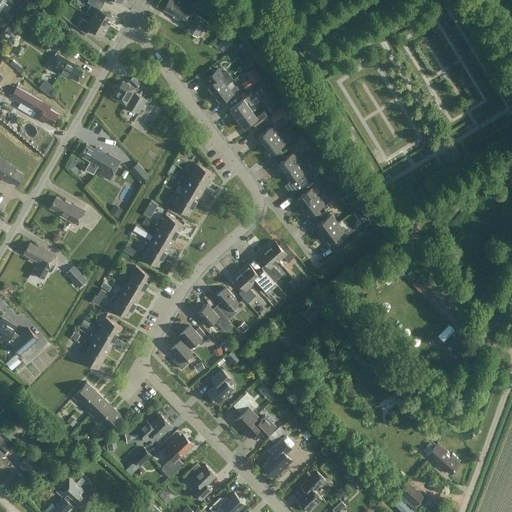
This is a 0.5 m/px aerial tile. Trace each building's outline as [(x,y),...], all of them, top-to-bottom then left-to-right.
[(97,7),(91,17),(108,26),(113,17),(99,9),(103,2),(100,0),(88,0),(87,2),(97,7)] [(179,1),(177,3),(172,0),(168,0),(163,9),(174,15),(173,16),(187,25),(195,10),(179,1)] [(203,3),(198,0),(195,0),(194,4),(199,9),(203,3)] [(206,19),(196,13),(186,30),(197,36),(206,19)] [(108,26),(91,17),(88,22),(81,18),(76,27),(87,33),(89,28),(103,36),(108,26)] [(9,42),(16,29),(9,25),(1,38),(9,42)] [(57,50),(61,43),(48,36),(44,42),(57,50)] [(243,52),(240,47),(235,51),(238,55),(243,52)] [(67,74),(77,80),(82,70),(74,66),(75,64),(56,52),(48,67),(57,72),(58,71),(66,76),(67,74)] [(252,63),(248,58),(247,59),(243,62),(247,66),(251,63),(252,63)] [(206,86),(212,95),(226,85),(222,79),(228,75),(225,71),(231,67),(227,62),(214,72),(218,77),(206,86)] [(252,67),(246,72),(250,77),(242,83),(246,88),(260,78),(252,67)] [(113,97),(126,104),(135,88),(122,80),(113,97)] [(226,85),(212,95),(219,104),(238,89),(236,86),(230,90),(226,85)] [(41,118),(51,124),(58,113),(49,108),(51,106),(16,87),(11,96),(21,102),(37,111),(34,116),(40,119),(41,118)] [(237,118),(250,108),(246,102),(256,95),(250,87),(240,94),(243,98),(230,108),(237,118)] [(138,113),(146,99),(135,92),(127,107),(138,113)] [(254,126),(270,114),(260,100),(250,108),(237,118),(244,127),(251,122),(254,126)] [(284,105),(271,114),(276,120),(288,110),(284,105)] [(258,136),(264,145),(279,134),(272,125),(265,130),(262,125),(252,132),(256,138),(258,136)] [(292,137),(296,142),(303,137),(299,131),(292,137)] [(286,142),(279,134),(264,145),(270,153),(269,154),(273,160),(282,152),(279,148),(286,142)] [(85,169),(94,173),(98,166),(112,175),(120,161),(96,146),(94,149),(86,144),(80,155),(90,161),(85,169)] [(141,181),(150,173),(131,152),(122,161),(141,181)] [(284,172),(299,161),(293,152),(286,157),(282,152),(273,160),(277,165),(278,164),(284,172)] [(16,167),(8,162),(0,157),(0,176),(6,180),(7,179),(17,184),(23,174),(15,169),(16,167)] [(306,170),(299,161),(284,172),(291,180),(289,182),(294,188),(305,179),(301,174),(306,170)] [(194,168),(191,174),(207,183),(213,173),(196,162),(193,167),(194,168)] [(186,179),(184,183),(201,194),(207,183),(191,174),(188,180),(186,179)] [(312,178),(311,179),(304,184),(307,188),(315,182),(312,178)] [(179,195),(195,204),(201,194),(184,183),(181,188),(182,189),(179,195)] [(303,206),(318,195),(312,187),(305,192),(301,187),(292,194),(296,200),(297,199),(303,206)] [(195,204),(179,195),(175,200),(174,199),(171,204),(188,215),(195,204)] [(311,221),(321,214),(317,209),(324,204),(318,195),(303,206),(309,214),(307,215),(311,221)] [(65,200),(64,201),(56,196),(50,207),(60,213),(59,214),(77,225),(85,211),(74,204),(73,205),(65,200)] [(123,209),(114,203),(109,211),(118,217),(123,209)] [(324,219),(321,214),(311,221),(315,226),(317,225),(323,233),(338,222),(331,213),(324,219)] [(164,220),(161,225),(177,234),(183,224),(166,214),(163,219),(164,220)] [(151,221),(145,217),(141,223),(147,226),(151,221)] [(335,252),(346,244),(339,234),(344,230),(338,222),(323,233),(329,241),(327,242),(335,252)] [(156,230),(153,235),(171,245),(177,234),(161,225),(157,231),(156,230)] [(148,246),(164,255),(171,245),(153,235),(150,239),(152,240),(148,246)] [(283,249),(274,240),(266,247),(278,261),(283,256),(288,262),(296,255),(287,245),(283,249)] [(37,246),(30,242),(24,253),(29,256),(28,259),(32,261),(34,259),(40,262),(40,264),(49,269),(57,255),(38,244),(37,246)] [(136,258),(139,253),(125,245),(122,250),(136,258)] [(164,255),(148,246),(145,252),(144,251),(141,256),(158,266),(164,255)] [(265,263),(261,267),(277,285),(277,284),(274,281),(282,274),(273,265),(278,261),(266,247),(258,255),(265,263)] [(249,263),(241,270),(253,283),(259,290),(262,286),(268,292),(277,285),(261,267),(256,271),(249,263)] [(398,274),(386,263),(377,273),(381,276),(378,280),(385,287),(398,274)] [(65,273),(78,287),(87,279),(74,265),(65,273)] [(134,271),(130,276),(146,286),(153,275),(135,265),(132,270),(134,271)] [(253,283),(241,270),(233,277),(243,288),(239,292),(247,302),(256,295),(249,287),(253,283)] [(414,270),(408,275),(413,282),(419,277),(414,270)] [(126,281),(123,286),(140,296),(146,286),(130,276),(127,282),(126,281)] [(424,291),(428,286),(419,278),(415,283),(424,291)] [(108,290),(111,286),(103,280),(100,285),(108,290)] [(134,307),(140,296),(123,286),(120,291),(121,292),(118,297),(134,307)] [(239,302),(225,287),(216,295),(223,304),(219,308),(228,319),(237,312),(233,307),(239,302)] [(100,288),(96,295),(102,298),(106,292),(100,288)] [(134,307),(118,297),(115,303),(113,302),(111,307),(128,317),(134,307)] [(211,309),(208,305),(206,304),(196,312),(208,325),(214,320),(221,328),(230,321),(216,305),(211,309)] [(103,322),(100,328),(116,337),(122,327),(105,316),(102,321),(103,322)] [(2,317),(1,319),(0,318),(0,337),(0,338),(6,341),(7,340),(11,343),(10,343),(19,354),(37,338),(28,328),(20,335),(13,331),(16,326),(2,317)] [(87,327),(90,322),(84,318),(80,323),(87,327)] [(248,326),(243,321),(237,327),(242,332),(248,326)] [(179,334),(183,337),(187,342),(185,344),(189,348),(191,346),(191,347),(197,341),(200,344),(208,337),(198,326),(194,330),(189,325),(179,334)] [(95,333),(93,337),(110,348),(116,337),(100,328),(97,333),(95,333)] [(445,341),(460,356),(471,345),(455,330),(445,341)] [(77,340),(80,334),(74,331),(71,336),(77,340)] [(104,358),(110,348),(93,337),(90,342),(91,343),(88,349),(104,358)] [(187,342),(183,337),(181,339),(180,339),(171,348),(177,355),(173,359),(181,368),(189,361),(186,358),(192,352),(189,348),(185,344),(187,342)] [(213,349),(216,356),(222,353),(220,346),(213,349)] [(104,358),(88,349),(84,354),(83,353),(80,358),(98,369),(104,358)] [(231,351),(226,356),(234,363),(238,359),(231,351)] [(8,362),(14,369),(24,360),(18,354),(8,362)] [(194,365),(197,371),(204,367),(201,361),(194,365)] [(215,383),(206,392),(219,405),(225,399),(224,397),(233,388),(227,382),(231,378),(221,368),(211,378),(215,383)] [(82,403),(95,390),(86,381),(72,396),(77,400),(78,399),(82,403)] [(20,392),(9,383),(0,393),(0,405),(5,410),(20,392)] [(264,385),(259,389),(264,394),(269,390),(264,385)] [(95,390),(82,403),(87,408),(86,409),(90,413),(104,398),(95,390)] [(233,421),(241,429),(256,414),(252,410),(256,407),(248,399),(250,397),(246,393),(233,405),(241,413),(233,421)] [(100,420),(113,406),(104,398),(90,413),(94,416),(95,415),(100,420)] [(27,412),(20,405),(12,414),(20,421),(27,412)] [(113,406),(100,420),(105,424),(103,425),(108,429),(122,415),(113,406)] [(409,417),(404,413),(403,415),(401,414),(397,419),(398,420),(397,422),(401,426),(404,425),(408,420),(409,417)] [(150,433),(157,439),(171,425),(161,414),(151,424),(147,420),(136,430),(144,438),(150,433)] [(256,414),(241,429),(249,437),(255,431),(262,439),(275,426),(265,415),(260,419),(256,414)] [(73,425),(76,421),(70,416),(67,420),(73,425)] [(300,431),(305,426),(301,421),(296,426),(300,431)] [(0,456),(4,452),(10,446),(16,439),(5,429),(0,434),(0,456)] [(169,477),(173,472),(183,463),(178,458),(190,445),(181,435),(164,451),(170,458),(161,467),(161,469),(169,477)] [(278,470),(280,471),(292,460),(286,453),(291,448),(281,437),(268,450),(273,455),(262,465),(273,475),(278,470)] [(452,453),(451,454),(437,442),(426,455),(444,472),(446,470),(450,473),(458,464),(457,464),(460,460),(452,453)] [(151,454),(144,446),(132,457),(132,458),(126,464),(133,471),(151,454)] [(19,464),(32,477),(45,464),(32,451),(19,464)] [(207,484),(216,475),(205,464),(201,468),(197,463),(190,469),(195,474),(191,478),(199,486),(193,491),(201,499),(212,489),(207,484)] [(144,473),(144,469),(142,467),(138,467),(136,470),(136,473),(139,475),(142,475),(144,473)] [(307,511),(322,498),(314,490),(325,479),(317,471),(312,476),(301,486),(306,491),(296,500),(307,511)] [(353,472),(347,475),(352,483),(357,480),(353,472)] [(52,502),(46,508),(49,511),(67,511),(73,506),(82,497),(80,494),(84,490),(69,477),(57,490),(62,496),(54,504),(52,502)] [(396,496),(410,510),(423,496),(409,482),(396,496)] [(100,494),(91,485),(86,491),(95,499),(100,494)] [(167,503),(171,499),(163,490),(158,495),(167,503)] [(235,511),(245,503),(234,492),(224,502),(219,497),(209,507),(213,511),(235,511)] [(334,511),(340,511),(339,511),(345,505),(341,500),(332,509),(334,511)]
